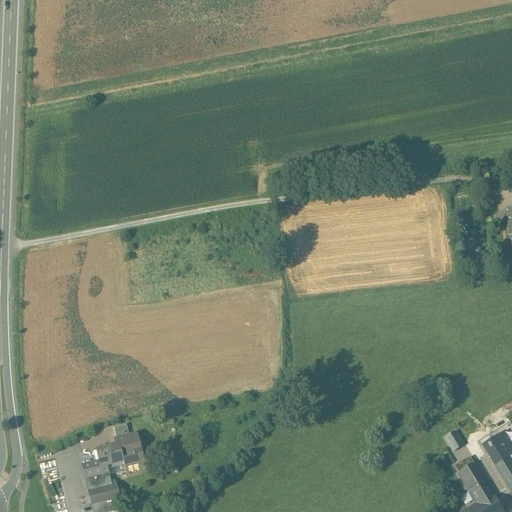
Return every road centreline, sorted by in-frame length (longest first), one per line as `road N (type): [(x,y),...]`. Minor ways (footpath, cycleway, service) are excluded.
road 1 (primary): [(10,0),(1,355)]
road 2 (primary): [(0,497),(17,458),(1,355)]
